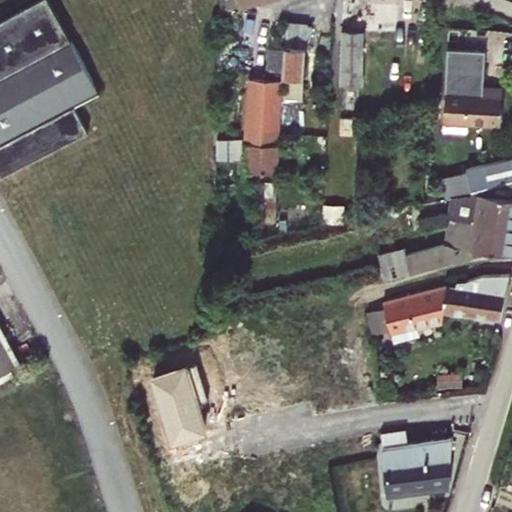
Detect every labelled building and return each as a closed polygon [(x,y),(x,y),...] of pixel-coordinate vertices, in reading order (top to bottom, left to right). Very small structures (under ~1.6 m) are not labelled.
[(48,0),(33,0),(0,18),(0,175),(1,176),(88,131),(74,105),(99,92),(48,0)] [(371,0),(365,0),(365,5),(364,31),(363,42),(393,42),(395,3),(372,2),(371,0)] [(363,42),(364,31),(365,5),(344,4),(341,55),(362,56),(363,42)] [(286,22),(284,46),(282,76),(281,98),(300,99),(304,24),(286,22)] [(390,45),(374,44),(374,54),(390,55),(390,45)] [(282,76),(284,46),(268,45),(266,75),(282,76)] [(486,48),(448,46),(446,93),(445,111),(466,113),(466,120),(466,123),(500,125),(501,97),(488,96),(488,84),(484,83),(486,48)] [(385,68),(362,67),(361,79),(384,80),(385,68)] [(413,72),(389,71),(389,82),(412,83),(413,72)] [(280,80),(246,77),(243,142),(245,142),(244,170),(275,172),(280,80)] [(502,85),(488,84),(488,96),(501,97),(502,85)] [(361,90),(359,119),(379,115),(379,91),(361,90)] [(445,111),(446,93),(442,93),(440,118),(466,120),(466,113),(445,111)] [(471,188),(481,186),(511,178),(511,154),(473,164),(471,188)] [(450,192),(470,190),(468,170),(448,172),(450,192)] [(421,229),(446,223),(448,216),(511,225),(511,178),(481,186),(481,191),(450,195),(448,210),(418,217),(421,229)] [(511,253),(511,225),(448,216),(446,223),(444,242),(404,252),(402,247),(377,254),(383,278),(470,256),(472,248),(511,253)] [(455,287),(443,285),(439,312),(497,320),(508,274),(483,273),(467,280),(456,279),(455,287)] [(415,327),(437,322),(439,312),(443,285),(381,301),(391,340),(417,334),(415,327)] [(320,294),(275,307),(308,425),(354,412),(320,294)] [(0,367),(22,358),(0,310),(0,367)] [(238,325),(221,331),(227,349),(148,376),(158,404),(279,363),(261,310),(236,318),(238,325)] [(450,437),(381,446),(385,493),(447,485),(450,437)] [(244,463),(245,471),(324,457),(321,444),(244,463)] [(324,457),(245,471),(247,478),(173,495),(176,511),(239,511),(332,491),(324,457)] [(169,480),(171,485),(245,471),(244,463),(169,480)] [(245,471),(171,485),(173,495),(247,478),(245,471)]
